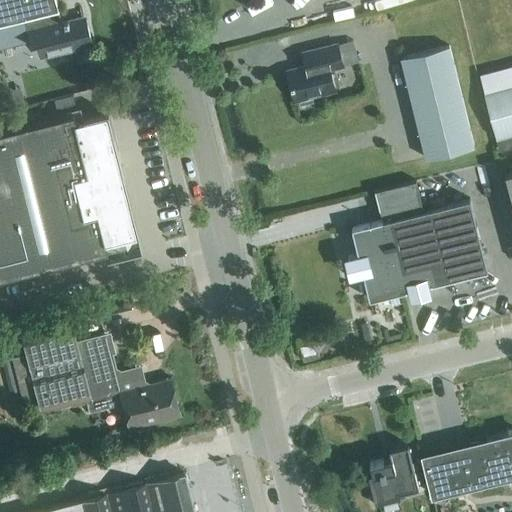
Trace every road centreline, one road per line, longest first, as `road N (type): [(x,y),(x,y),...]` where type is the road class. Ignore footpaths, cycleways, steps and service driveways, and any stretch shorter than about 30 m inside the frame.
road 1 (tertiary): [(267,406),(167,0)]
road 2 (unclassified): [(267,406),(511,344)]
